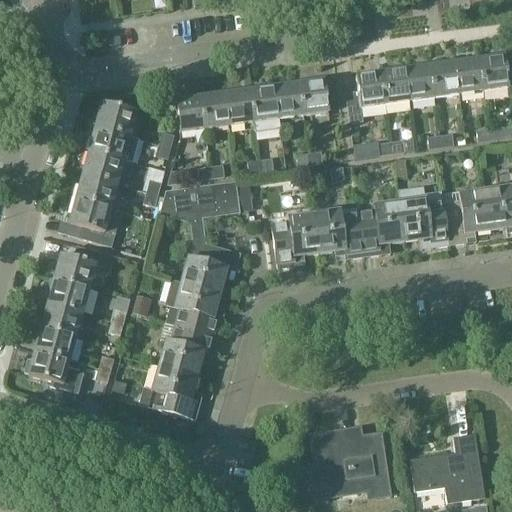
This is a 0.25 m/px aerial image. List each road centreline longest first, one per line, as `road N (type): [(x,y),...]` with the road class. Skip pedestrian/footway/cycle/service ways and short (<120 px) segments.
road 1 (residential): [(243,390),(263,315),(511,274)]
road 2 (residential): [(0,414),(199,470),(220,462),(243,390)]
road 3 (residential): [(53,63),(310,34),(305,0)]
road 4 (residential): [(511,393),(501,383),(469,380),(324,401),(243,390)]
